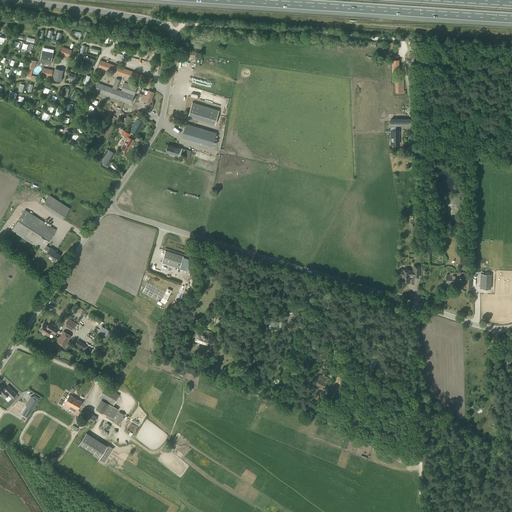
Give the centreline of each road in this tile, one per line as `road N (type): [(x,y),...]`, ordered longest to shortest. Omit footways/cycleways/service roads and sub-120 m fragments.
road 1 (unclassified): [(511,327),(461,321),(106,207)]
road 2 (unclassified): [(106,207),(158,128),(174,30),(157,20),(10,0)]
road 3 (motorway): [(237,0),(511,18)]
road 4 (unclassified): [(0,369),(106,207)]
road 5 (track): [(353,38),(188,24),(174,30)]
